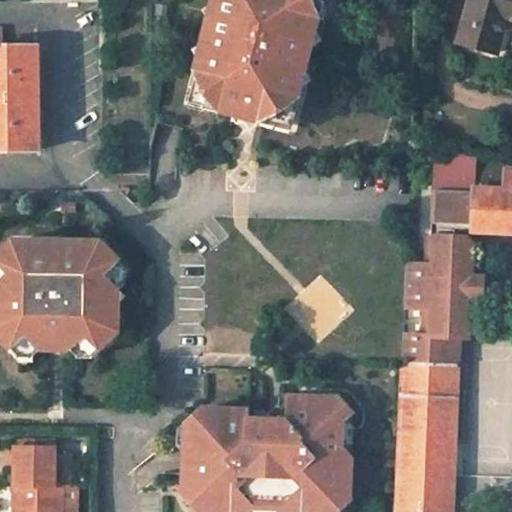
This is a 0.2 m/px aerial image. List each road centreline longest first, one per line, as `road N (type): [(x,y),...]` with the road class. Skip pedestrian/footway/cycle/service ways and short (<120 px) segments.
road 1 (residential): [(164,241),(169,391),(121,442),(119,511)]
road 2 (residential): [(61,17),(66,160),(148,239),(164,241)]
road 3 (residential): [(378,211),(198,209),(164,241)]
